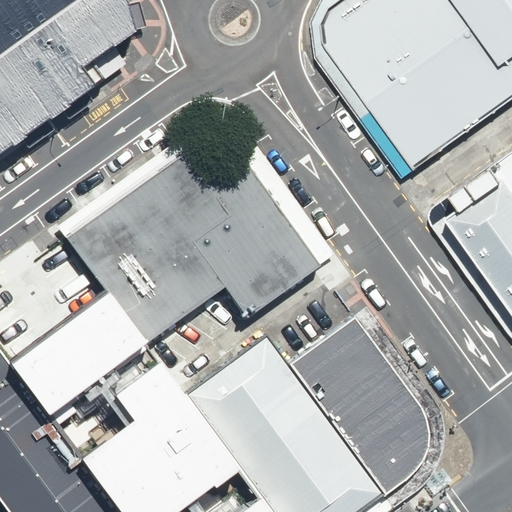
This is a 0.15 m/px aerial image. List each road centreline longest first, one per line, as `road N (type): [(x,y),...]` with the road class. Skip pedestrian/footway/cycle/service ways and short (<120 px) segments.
road 1 (tertiary): [(511,422),(252,58)]
road 2 (secondary): [(232,63),(173,93),(0,216)]
